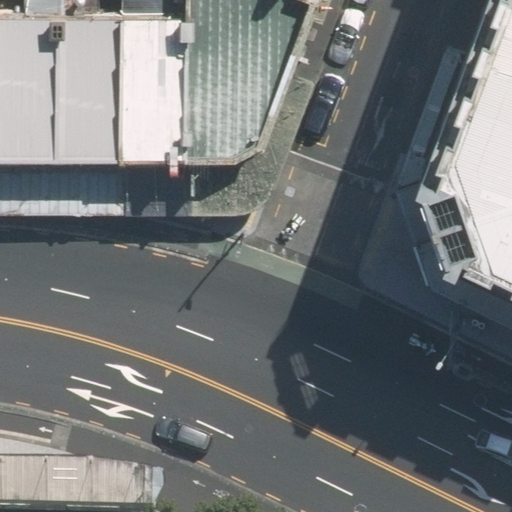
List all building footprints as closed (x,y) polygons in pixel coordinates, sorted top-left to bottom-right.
[(0,5),(0,145),(193,147),(240,147),(265,136),(292,66),(317,0),(124,0),(123,6),(0,5)] [(511,0),(489,0),(472,47),(428,165),(430,172),(447,224),(449,229),(511,261),(511,0)] [(472,47),(450,40),(397,183),(430,172),(428,165),(472,47)] [(253,209),(272,196),(279,182),(320,77),(292,66),(265,136),(240,147),(193,147),(192,209),(253,209)] [(0,207),(56,208),(192,209),(193,147),(0,145),(0,207)] [(511,324),(511,261),(449,229),(447,224),(414,235),(428,279),(435,287),(511,324)] [(98,460),(0,457),(0,511),(149,511),(167,484),(159,471),(98,460)]
